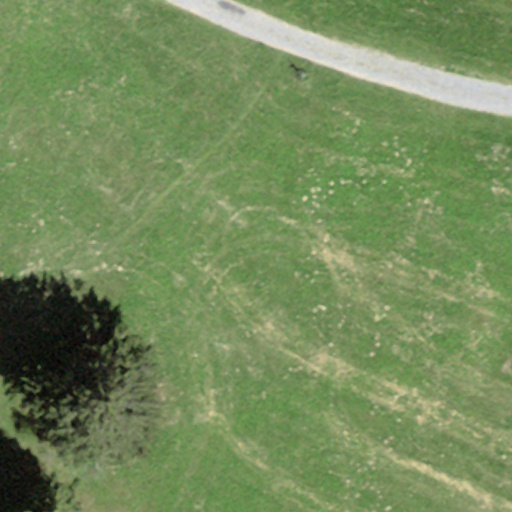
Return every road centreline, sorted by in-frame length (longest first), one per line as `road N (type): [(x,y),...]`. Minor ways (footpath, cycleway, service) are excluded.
road 1 (track): [(382,73),(188,0)]
road 2 (track): [(511,102),(382,73)]
